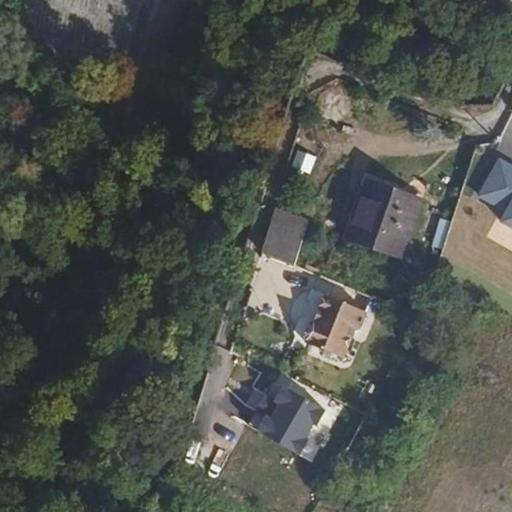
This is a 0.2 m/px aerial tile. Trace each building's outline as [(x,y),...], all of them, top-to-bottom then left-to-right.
[(511,170),(501,164),(485,193),(511,207),(511,210),(505,223),(511,226),(511,170)] [(368,186),(416,198),(419,188),(364,171),(349,224),(356,227),(368,186)] [(349,224),(345,240),(399,257),(416,198),(368,186),(356,227),(349,224)] [(269,206),(256,247),(289,261),(302,215),(269,206)] [(301,335),(300,337),(337,353),(349,325),(354,323),(361,309),(320,292),(316,302),(318,303),(312,317),(309,317),(309,319),(304,320),(300,331),(301,335)] [(283,386),(258,430),(306,458),(331,413),(283,386)]
